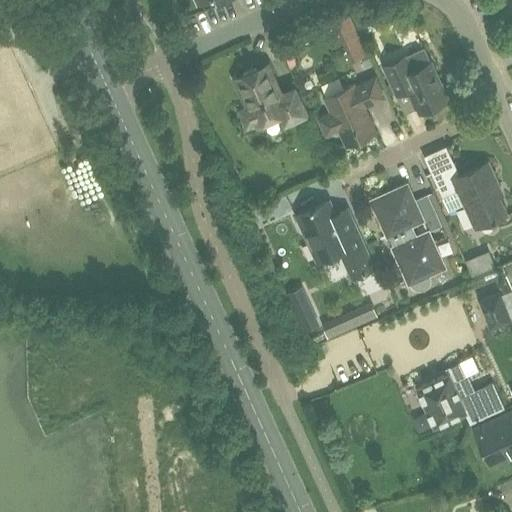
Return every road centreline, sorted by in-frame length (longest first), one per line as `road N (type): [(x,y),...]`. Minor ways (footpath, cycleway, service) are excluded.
road 1 (secondary): [(106,89),(299,511)]
road 2 (residential): [(289,407),(205,223),(188,123),(165,61)]
road 3 (residential): [(344,177),(503,106)]
road 4 (residential): [(165,61),(303,0)]
road 5 (residential): [(446,0),(503,106)]
